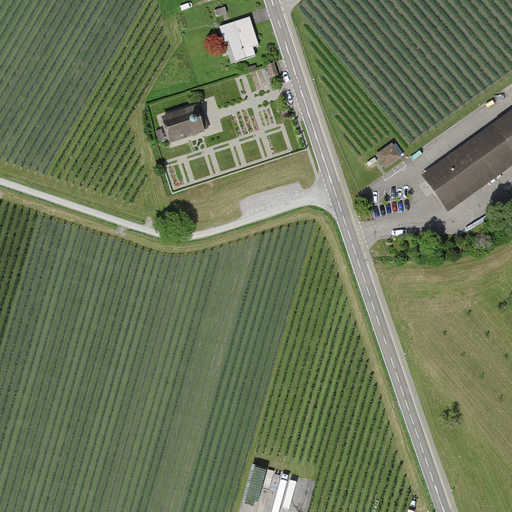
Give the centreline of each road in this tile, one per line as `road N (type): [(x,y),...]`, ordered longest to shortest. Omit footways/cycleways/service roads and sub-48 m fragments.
road 1 (secondary): [(271,0),(444,511)]
road 2 (track): [(335,192),(181,238),(0,181)]
